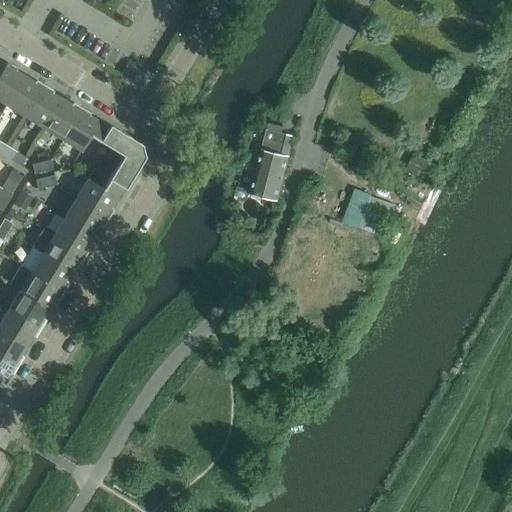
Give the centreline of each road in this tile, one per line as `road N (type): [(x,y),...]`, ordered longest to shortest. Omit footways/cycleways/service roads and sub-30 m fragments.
road 1 (unclassified): [(74,511),(154,383),(239,296),(280,232),(321,84),(364,0)]
road 2 (residential): [(7,413),(23,400),(165,162),(164,137),(144,120)]
road 3 (track): [(406,511),(511,331)]
road 4 (residential): [(144,120),(0,31)]
road 5 (residential): [(144,120),(216,0)]
